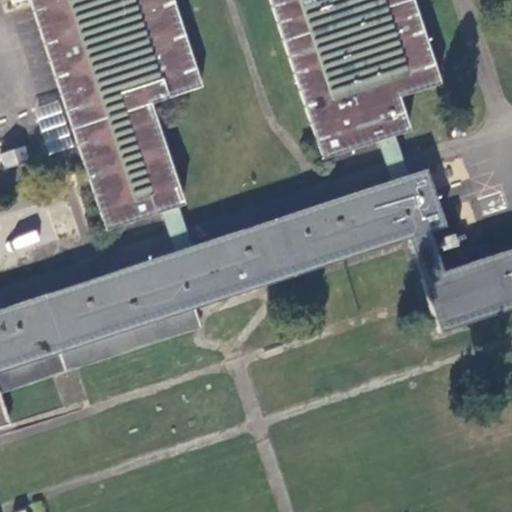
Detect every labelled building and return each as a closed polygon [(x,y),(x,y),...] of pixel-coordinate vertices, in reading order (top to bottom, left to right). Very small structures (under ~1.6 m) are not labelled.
[(171,210),(179,207),(184,205),(151,103),(202,86),(173,0),(29,0),(32,6),(83,162),(106,231),(125,225),(163,212),(171,210)] [(387,137),(395,134),(409,130),(399,97),(440,84),(412,0),(270,0),(322,158),(333,154),(378,140),(387,137)] [(388,169),(391,180),(400,177),(408,174),(405,164),(402,156),(395,134),(387,137),(378,140),(383,153),(385,162),(388,169)] [(3,166),(27,161),(25,147),(0,152),(3,166)] [(0,426),(8,424),(0,399),(0,392),(54,374),(79,366),(165,338),(200,326),(195,308),(408,238),(410,246),(425,293),(427,299),(428,304),(437,334),(511,308),(511,249),(490,257),(486,258),(482,260),(442,272),(435,247),(434,245),(433,242),(430,231),(444,227),(443,223),(425,169),(408,174),(400,177),(391,180),(192,246),(183,248),(174,251),(0,308),(0,426)] [(0,256),(76,231),(65,195),(0,216),(0,215),(0,256)] [(171,240),(174,251),(183,248),(192,246),(188,235),(185,226),(179,207),(171,210),(163,212),(166,223),(171,240)] [(444,244),(446,248),(456,245),(455,241),(454,239),(453,236),(452,234),(442,237),(443,239),(444,242),(444,244)]
